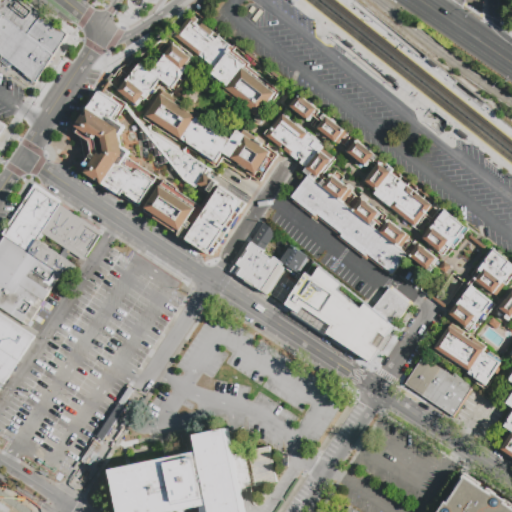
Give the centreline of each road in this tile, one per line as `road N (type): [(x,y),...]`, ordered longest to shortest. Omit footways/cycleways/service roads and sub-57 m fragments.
road 1 (tertiary): [(21,155),(382,391)]
road 2 (residential): [(211,280),(66,504)]
road 3 (trunk): [(375,0),(511,101)]
road 4 (residential): [(300,511),(382,391)]
road 5 (residential): [(287,162),(211,280)]
